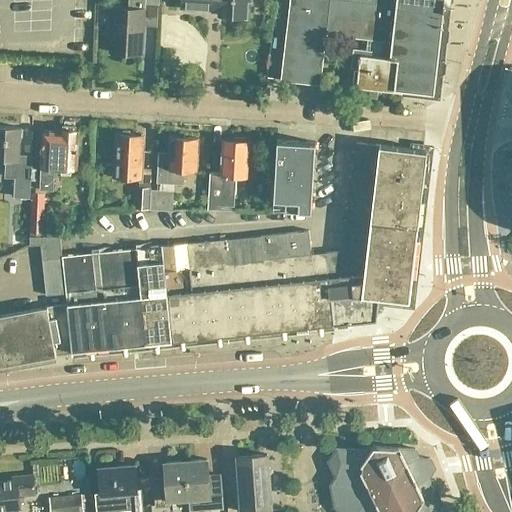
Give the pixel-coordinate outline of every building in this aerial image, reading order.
[(157,7),(157,0),(127,0),(127,11),(111,10),(108,54),(141,56),(145,6),(157,7)] [(249,3),(248,0),(182,0),(181,11),(219,13),(219,18),(245,20),(246,3),(249,3)] [(289,0),(284,45),(324,50),(325,36),(407,45),(407,41),(437,45),(440,13),(442,13),(442,11),(443,11),(448,7),(449,7),(450,5),(450,6),(450,0),(289,0)] [(284,45),(280,83),(319,87),(325,36),(367,40),(365,52),(352,51),(350,68),(358,69),(356,88),(358,88),(357,97),(375,99),(376,90),(401,93),(401,89),(431,92),(436,48),(437,45),(407,41),(407,45),(325,36),(324,50),(284,45)] [(28,200),(30,158),(18,158),(19,130),(0,128),(0,160),(5,161),(4,179),(14,179),(14,199),(28,200)] [(62,128),(62,132),(59,132),(59,134),(42,133),(40,169),(39,192),(52,193),(53,169),(76,170),(78,133),(75,133),(75,129),(62,128)] [(122,133),(119,135),(116,135),(114,167),(115,167),(114,180),(138,181),(139,169),(140,169),(142,137),(131,136),(128,133),(122,133)] [(197,171),(197,163),(195,162),(196,141),(170,139),(169,156),(159,155),(157,184),(182,185),(182,173),(194,174),(195,170),(197,171)] [(244,144),(244,141),(233,140),(233,143),(221,142),(219,176),(209,175),(207,211),(233,212),(235,178),(246,179),(248,144),(244,144)] [(294,161),(313,162),(314,145),(276,143),(275,160),(294,161)] [(420,151),(354,143),(342,253),(376,298),(403,301),(420,151)] [(294,161),(275,160),(273,185),(293,187),(294,161)] [(293,187),(312,188),(313,162),(294,161),(293,187)] [(293,187),(273,185),(272,211),(273,211),(291,212),(293,187)] [(309,213),(310,213),(312,188),(293,187),(291,212),(309,213)] [(149,190),(148,190),(138,189),(134,189),(133,211),(148,212),(149,192),(149,190)] [(172,193),(149,192),(148,212),(171,213),(172,193)] [(31,194),(30,234),(42,235),(44,195),(31,194)] [(376,298),(342,253),(310,256),(308,233),(260,238),(223,242),(223,241),(60,258),(58,238),(28,238),(29,247),(39,246),(45,297),(64,295),(66,305),(0,316),(0,364),(39,358),(40,361),(54,359),(54,356),(70,353),(69,349),(331,322),(331,326),(374,321),(376,298)] [(437,511),(441,507),(428,479),(434,471),(429,461),(418,460),(414,451),(372,448),(369,453),(335,451),(327,463),(334,479),(329,487),(333,509),(336,511),(437,511)] [(240,511),(269,511),(266,457),(237,459),(240,511)] [(206,462),(185,464),(188,501),(189,511),(221,509),(219,477),(207,478),(206,462)] [(188,501),(185,464),(164,465),(165,481),(153,482),(155,508),(168,507),(167,502),(188,501)] [(95,511),(127,511),(129,511),(128,511),(141,511),(140,492),(136,492),(134,467),(98,470),(100,495),(94,495),(95,511)] [(18,498),(34,497),(32,477),(11,479),(11,483),(0,484),(0,511),(19,509),(18,498)] [(82,511),(81,497),(49,500),(49,511),(82,511)]
